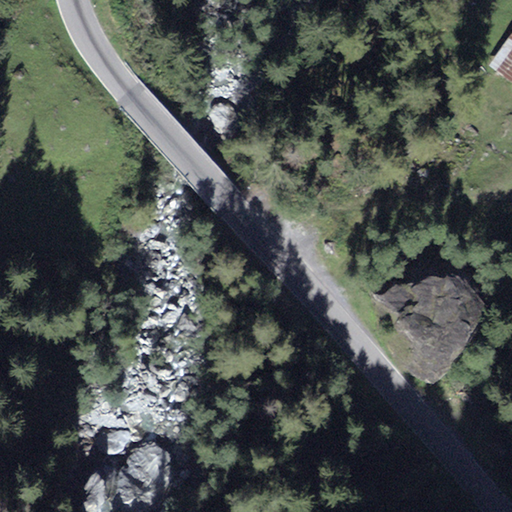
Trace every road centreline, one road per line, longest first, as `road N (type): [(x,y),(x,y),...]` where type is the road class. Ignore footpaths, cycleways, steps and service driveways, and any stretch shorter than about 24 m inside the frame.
road 1 (tertiary): [(76,0),(124,88),(497,511)]
road 2 (track): [(267,250),(511,207)]
